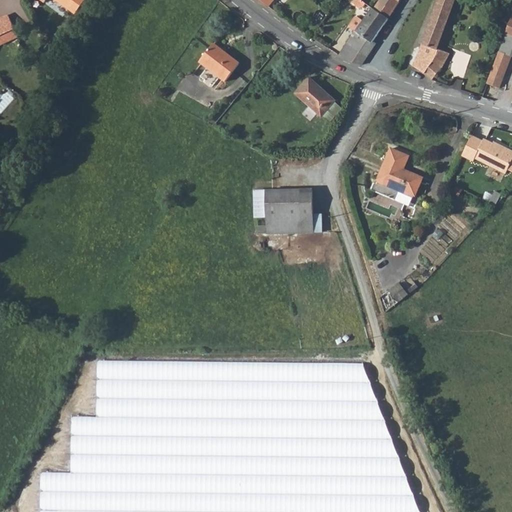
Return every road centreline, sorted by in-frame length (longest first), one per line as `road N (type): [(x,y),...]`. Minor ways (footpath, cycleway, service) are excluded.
road 1 (unclassified): [(377,80),(334,159),(335,210),(389,377),(452,511)]
road 2 (residential): [(367,77),(312,52),(235,0)]
road 3 (residential): [(511,119),(377,80)]
